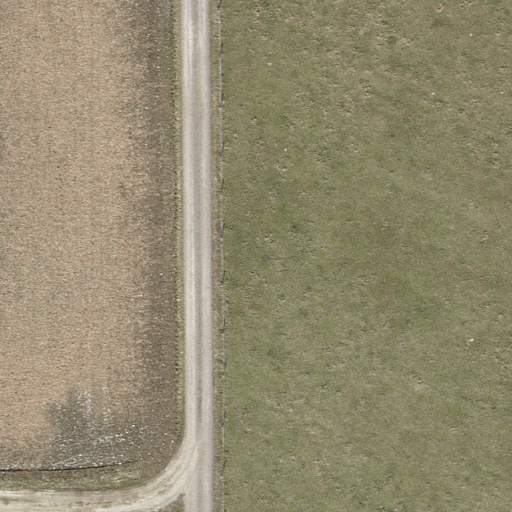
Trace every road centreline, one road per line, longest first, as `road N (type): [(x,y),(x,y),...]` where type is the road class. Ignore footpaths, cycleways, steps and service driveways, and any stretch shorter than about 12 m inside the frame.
road 1 (track): [(205,511),(191,0)]
road 2 (track): [(204,497),(0,495)]
